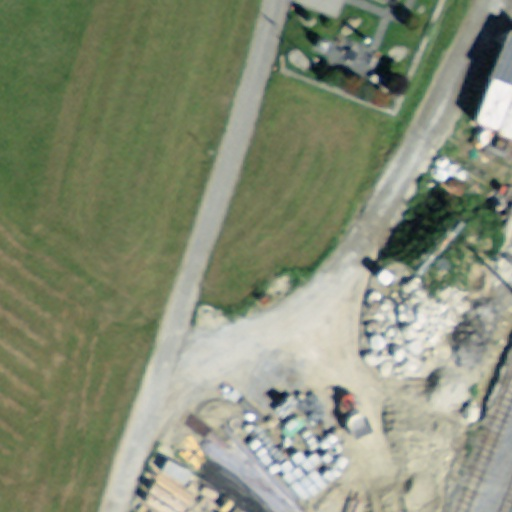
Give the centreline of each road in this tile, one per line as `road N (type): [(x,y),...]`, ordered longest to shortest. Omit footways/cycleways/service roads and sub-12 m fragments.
road 1 (residential): [(273,0),(115,511)]
road 2 (track): [(422,511),(511,278)]
